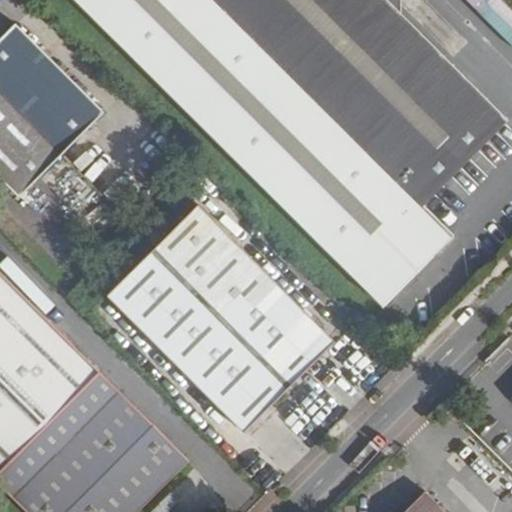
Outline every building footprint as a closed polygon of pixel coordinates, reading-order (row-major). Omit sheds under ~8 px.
[(85,0),(385,300),(455,230),(425,200),(458,168),(456,166),(510,116),(404,9),(394,0),(85,0)] [(394,0),(404,9),(403,0),(394,0)] [(0,84),(65,149),(87,128),(107,107),(19,19),(0,37),(0,84)] [(0,84),(0,169),(22,192),(65,149),(0,84)] [(338,337),(201,200),(110,291),(247,428),(338,337)] [(136,511),(192,457),(0,265),(0,479),(32,511),(136,511)] [(469,388),(462,381),(448,395),(455,402),(469,388)] [(451,511),(427,487),(401,511),(451,511)]
